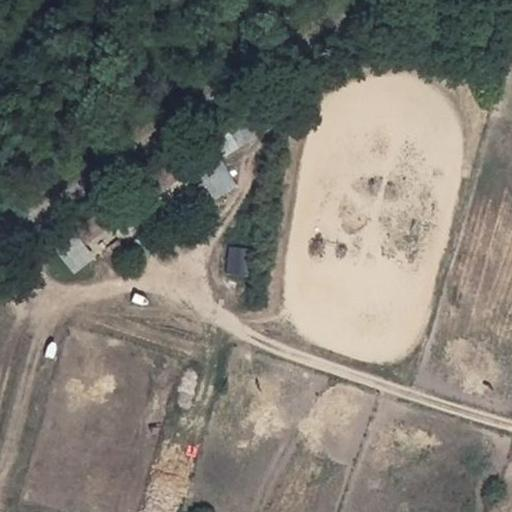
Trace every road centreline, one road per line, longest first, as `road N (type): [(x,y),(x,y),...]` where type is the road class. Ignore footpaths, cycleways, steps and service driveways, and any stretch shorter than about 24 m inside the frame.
road 1 (unclassified): [(374,0),(81,200),(0,240)]
road 2 (unknown): [(511,424),(368,380),(221,311)]
